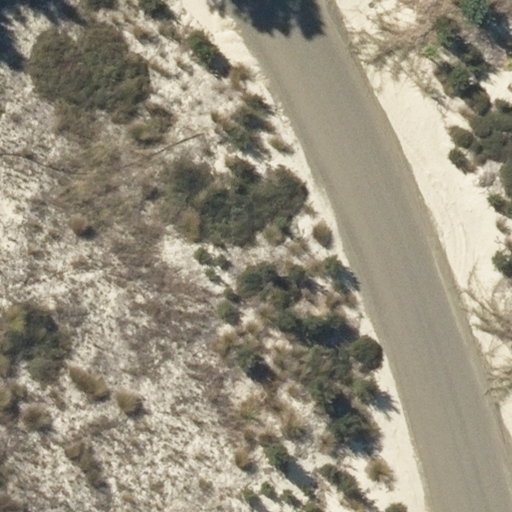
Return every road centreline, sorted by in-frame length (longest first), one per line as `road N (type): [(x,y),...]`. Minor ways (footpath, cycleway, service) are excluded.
road 1 (track): [(289,243),(356,511)]
road 2 (unclassified): [(161,0),(289,243)]
